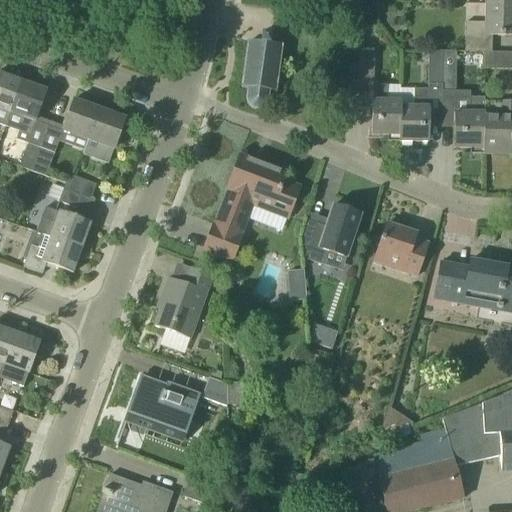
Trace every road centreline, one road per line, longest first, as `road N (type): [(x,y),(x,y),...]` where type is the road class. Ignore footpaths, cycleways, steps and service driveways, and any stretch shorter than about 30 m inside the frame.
road 1 (residential): [(179,103),(258,116),(426,196),(511,210)]
road 2 (residential): [(99,326),(179,103)]
road 3 (residential): [(32,511),(99,326)]
road 4 (residential): [(179,103),(0,43)]
